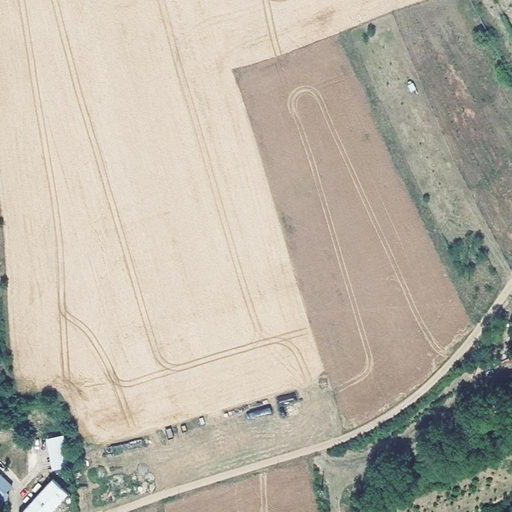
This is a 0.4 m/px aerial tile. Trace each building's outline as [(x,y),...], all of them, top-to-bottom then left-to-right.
[(277,397),(279,404),(294,401),(292,394),(277,397)] [(263,403),(264,409),(248,413),(250,418),(271,413),(269,402),(263,403)] [(71,464),(64,437),(46,440),(52,468),(71,464)] [(142,440),(110,447),(111,452),(143,446),(142,440)] [(0,498),(12,487),(0,474),(0,498)] [(51,511),(70,493),(54,477),(21,511),(51,511)]
